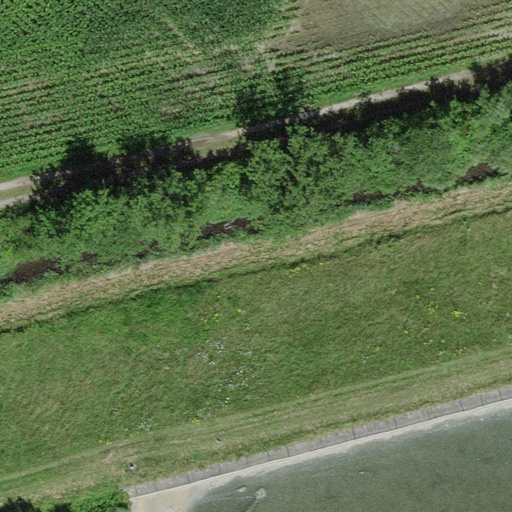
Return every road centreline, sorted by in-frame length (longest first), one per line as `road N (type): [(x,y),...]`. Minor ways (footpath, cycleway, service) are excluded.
road 1 (track): [(511,46),(0,171)]
road 2 (track): [(511,364),(0,487)]
